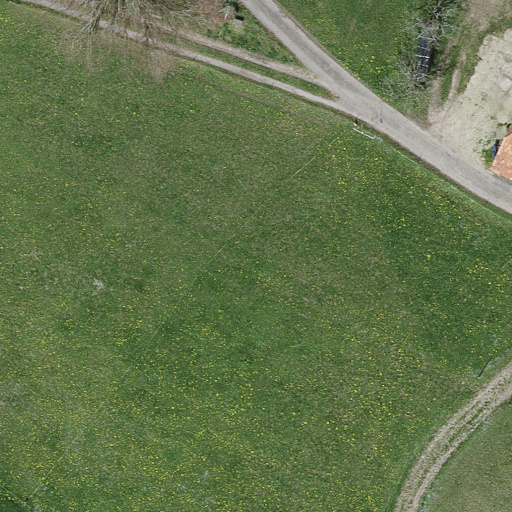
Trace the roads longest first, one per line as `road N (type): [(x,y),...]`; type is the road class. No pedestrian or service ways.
road 1 (track): [(421,145),(266,76),(25,0)]
road 2 (track): [(243,0),(421,145)]
road 3 (track): [(403,511),(425,471),(511,388)]
